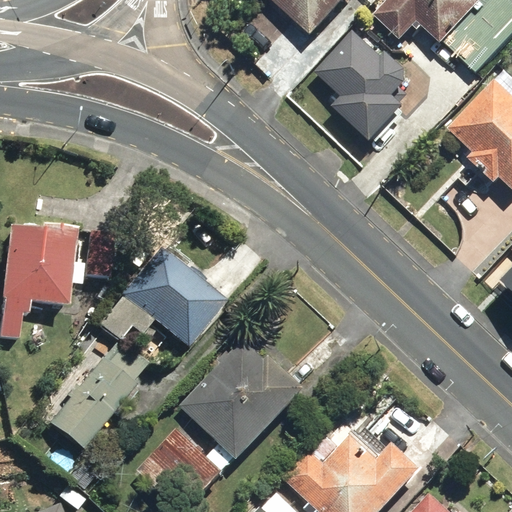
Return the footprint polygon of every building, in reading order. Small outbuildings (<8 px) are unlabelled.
[(345,0),(256,0),(302,44),(345,0)] [(386,0),(370,17),(396,44),(417,24),(472,79),(511,39),(511,11),(501,0),(467,0),(466,1),(465,0),(386,0)] [(373,64),(347,38),(307,79),(335,106),(326,115),(365,153),(399,119),(391,111),(406,96),(398,88),(405,81),(380,57),(373,64)] [(511,89),(495,75),(445,132),(480,162),(472,170),(507,201),(511,196),(511,89)] [(63,271),(65,236),(0,232),(0,234),(0,341),(14,343),(16,311),(60,314),(61,295),(73,295),(75,272),(63,271)] [(185,266),(167,249),(94,328),(115,347),(126,335),(136,344),(148,330),(177,357),(217,313),(177,275),(185,266)] [(511,290),(511,267),(500,280),(511,290)] [(213,449),(231,466),(297,396),(238,341),(172,411),(213,449)] [(143,373),(115,347),(41,426),(75,457),(132,396),(127,391),(143,373)] [(201,461),(172,434),(130,478),(166,511),(187,511),(231,466),(213,449),(201,461)] [(306,455),(278,481),(308,511),(382,511),(416,479),(389,452),(372,468),(346,440),(318,467),(306,455)] [(294,511),(276,494),(257,511),(294,511)] [(449,511),(438,511),(424,498),(410,511),(451,511),(450,511),(449,511)]
